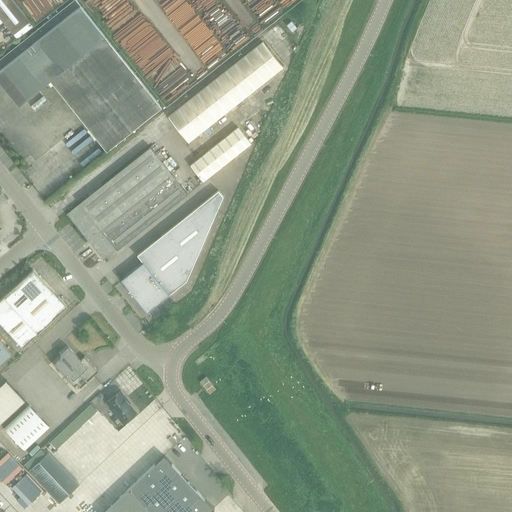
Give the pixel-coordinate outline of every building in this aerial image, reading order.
[(29,21),(12,0),(0,0),(0,18),(13,35),(29,21)] [(161,107),(75,0),(73,0),(0,59),(0,82),(19,106),(50,80),(107,151),(122,139),(161,107)] [(302,37),(309,31),(301,21),(294,27),(302,37)] [(188,142),(226,112),(283,67),(263,42),(168,117),(188,142)] [(251,144),(238,127),(190,165),(203,181),(251,144)] [(67,214),(103,259),(116,249),(117,249),(187,194),(149,147),(80,202),(80,203),(67,214)] [(143,262),(121,279),(147,312),(169,295),(169,294),(187,280),(223,196),(218,190),(137,255),(143,262)] [(0,322),(23,347),(67,306),(33,270),(0,300),(0,322)] [(0,364),(11,354),(0,342),(0,364)] [(80,360),(68,346),(61,352),(60,352),(63,355),(53,363),(74,387),(77,384),(80,388),(99,371),(84,356),(80,360)] [(210,394),(212,392),(216,389),(206,376),(200,381),(210,394)] [(0,423),(24,400),(5,380),(0,385),(0,423)] [(109,385),(91,401),(94,405),(112,389),(109,385)] [(123,423),(129,419),(137,413),(125,398),(126,397),(120,390),(106,402),(117,416),(114,419),(113,421),(116,425),(119,425),(122,422),(123,423)] [(27,404),(4,426),(2,427),(25,449),(49,427),(27,404)] [(46,455),(30,471),(60,503),(76,488),(46,455)] [(210,511),(214,509),(206,499),(205,500),(172,464),(165,456),(165,457),(164,455),(163,456),(155,463),(128,489),(103,511),(210,511)]
